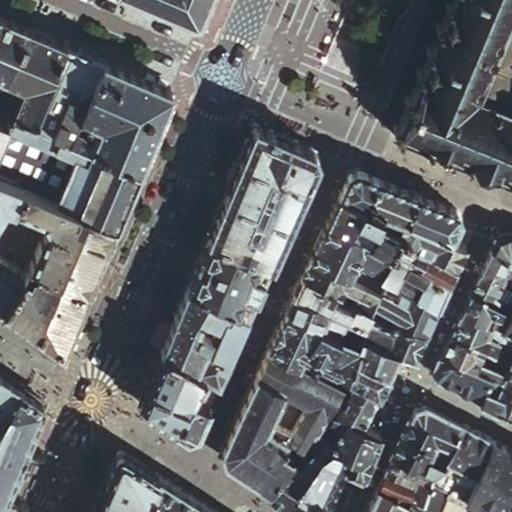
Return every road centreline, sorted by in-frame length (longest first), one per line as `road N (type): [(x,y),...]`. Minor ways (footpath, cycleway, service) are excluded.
road 1 (residential): [(223,72),(41,511)]
road 2 (residential): [(223,72),(53,0)]
